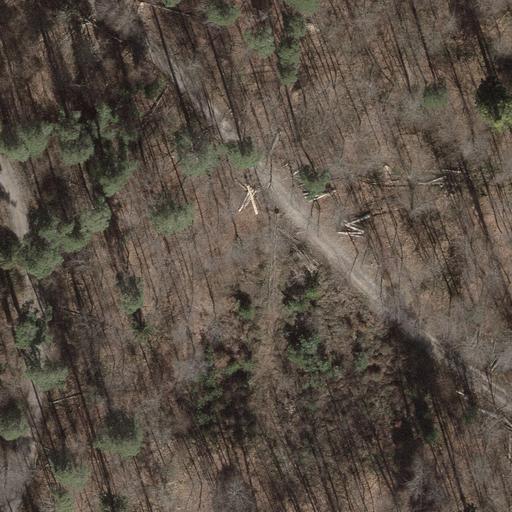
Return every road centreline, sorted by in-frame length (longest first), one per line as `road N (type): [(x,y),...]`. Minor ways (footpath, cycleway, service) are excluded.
road 1 (track): [(511,400),(395,311),(191,88),(96,0)]
road 2 (track): [(9,511),(33,421),(39,305),(0,162)]
